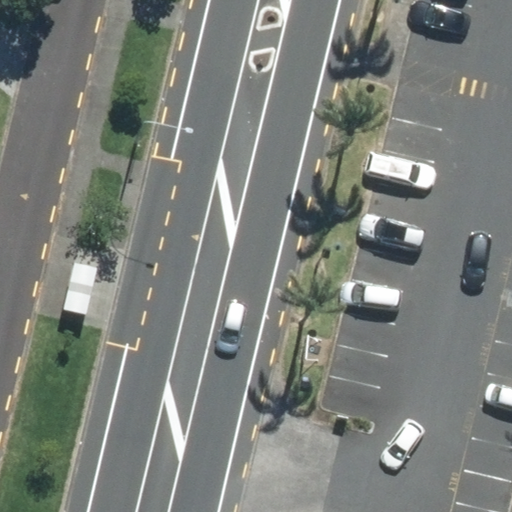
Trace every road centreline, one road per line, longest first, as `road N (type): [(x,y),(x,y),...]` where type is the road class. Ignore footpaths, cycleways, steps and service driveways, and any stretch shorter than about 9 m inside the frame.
road 1 (secondary): [(272,0),(154,511)]
road 2 (residential): [(0,286),(68,0)]
